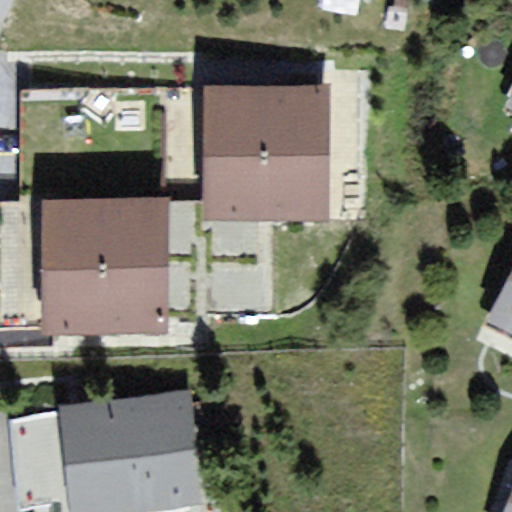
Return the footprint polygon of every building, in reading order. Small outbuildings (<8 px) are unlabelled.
[(511,81),(501,109),(511,113),(511,81)] [(310,92),(185,94),(188,217),(313,214),(310,92)] [(149,203),(20,206),(23,329),(151,326),(149,203)] [(511,240),(508,239),(474,325),(511,340),(511,240)] [(175,394),(45,404),(53,511),(74,511),(184,503),(175,394)] [(511,511),(511,464),(494,511),(511,511)]
